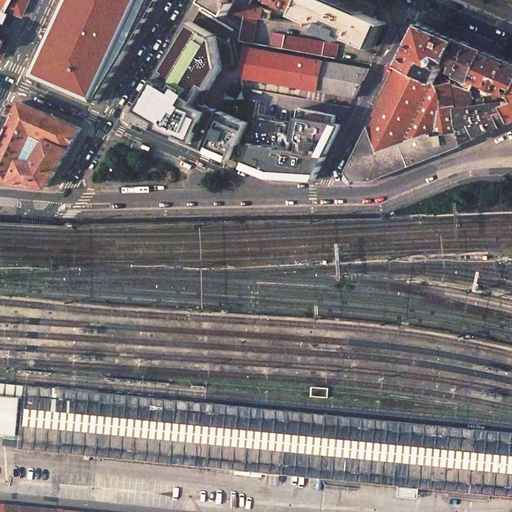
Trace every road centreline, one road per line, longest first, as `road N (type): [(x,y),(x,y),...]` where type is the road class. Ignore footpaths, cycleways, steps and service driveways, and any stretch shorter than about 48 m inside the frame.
road 1 (residential): [(419,1),(320,193)]
road 2 (tertiary): [(274,194),(59,198)]
road 3 (tertiary): [(511,151),(470,156),(376,191),(320,193)]
road 4 (residential): [(274,194),(106,121)]
road 5 (tertiary): [(106,121),(180,0)]
